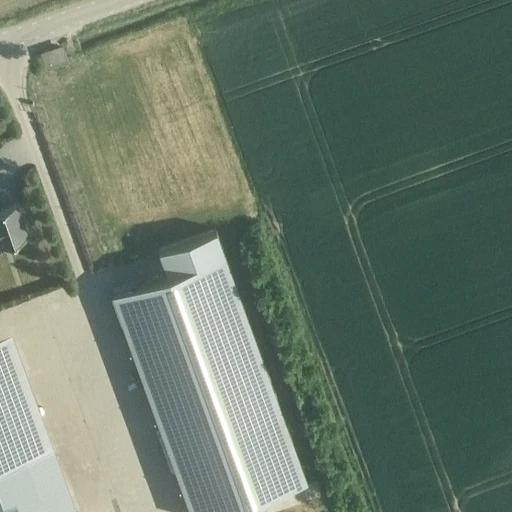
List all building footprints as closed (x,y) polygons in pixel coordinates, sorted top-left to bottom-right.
[(57,40),(61,60),(83,55),(78,35),(57,40)] [(0,245),(28,236),(16,203),(0,209),(0,245)] [(215,511),(307,479),(216,229),(158,250),(166,272),(111,292),(190,511),(215,511)] [(0,462),(26,453),(0,382),(0,462)] [(0,462),(0,511),(47,511),(26,453),(0,462)]
